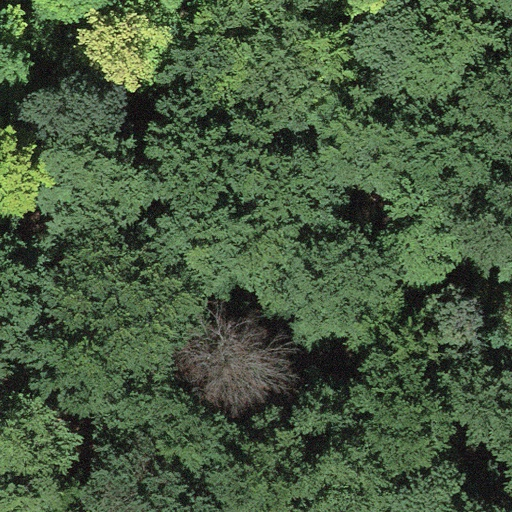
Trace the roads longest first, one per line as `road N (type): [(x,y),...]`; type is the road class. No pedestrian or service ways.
road 1 (track): [(493,511),(438,440),(346,388),(293,384)]
road 2 (track): [(114,511),(178,437),(235,402),(293,384)]
